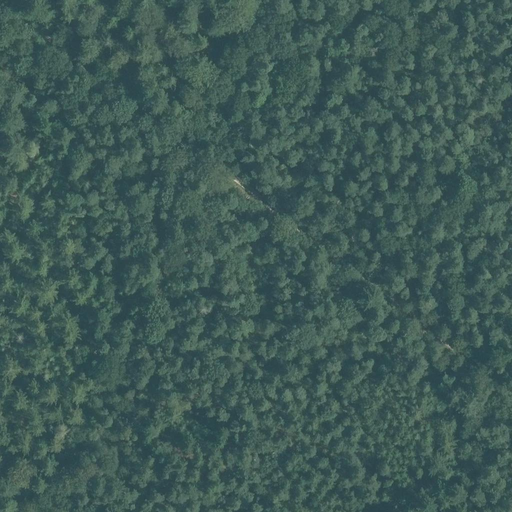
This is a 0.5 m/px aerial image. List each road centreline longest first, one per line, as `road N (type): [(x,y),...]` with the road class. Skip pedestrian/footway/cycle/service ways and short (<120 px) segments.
road 1 (track): [(0,4),(511,388)]
road 2 (track): [(45,487),(223,167)]
